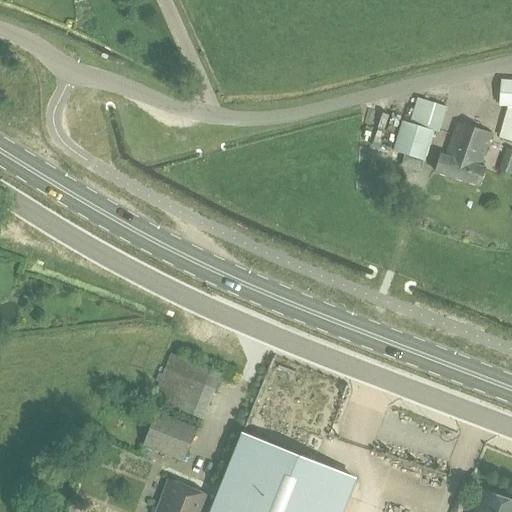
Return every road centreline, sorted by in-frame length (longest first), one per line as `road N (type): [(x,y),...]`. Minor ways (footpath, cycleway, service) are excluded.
road 1 (primary): [(511,389),(206,266),(0,151)]
road 2 (unclassified): [(511,429),(241,324),(9,198)]
road 3 (unclassified): [(73,73),(176,107),(261,119),(511,61)]
